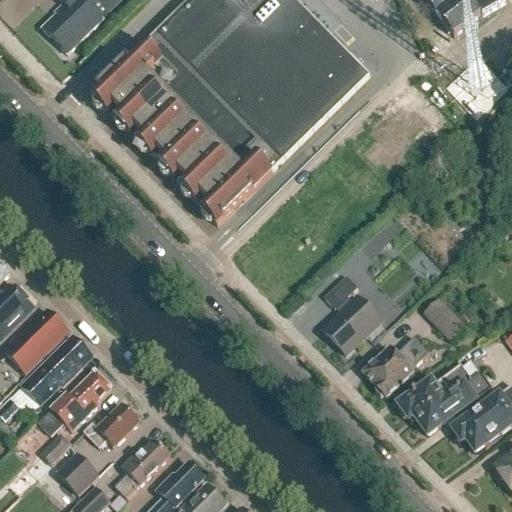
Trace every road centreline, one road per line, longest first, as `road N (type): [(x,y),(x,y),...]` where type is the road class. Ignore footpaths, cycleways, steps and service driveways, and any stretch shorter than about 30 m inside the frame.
road 1 (tertiary): [(420,511),(0,81)]
road 2 (residential): [(255,511),(0,250)]
